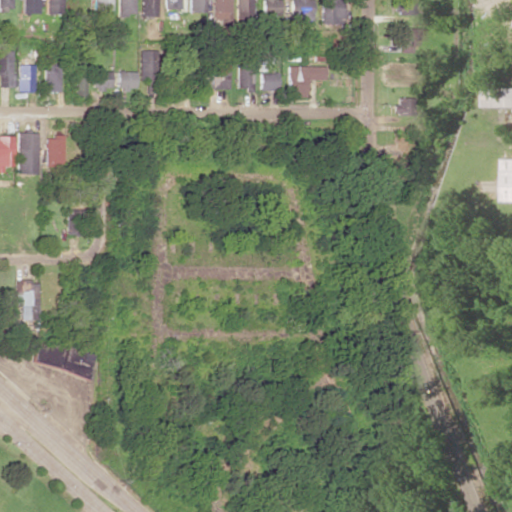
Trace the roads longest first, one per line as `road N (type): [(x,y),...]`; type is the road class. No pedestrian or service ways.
road 1 (residential): [(312,511),(348,444),(347,424),(315,355),(289,189),(273,175),(230,173),(169,179),(156,202),(157,329),(312,336)]
road 2 (residential): [(477,511),(380,264),(362,115),(367,0)]
road 3 (residential): [(362,115),(0,113)]
road 4 (trunk): [(140,511),(0,382)]
road 5 (residential): [(304,273),(157,272)]
road 6 (residential): [(93,257),(100,116)]
road 7 (trunk): [(0,418),(104,511)]
